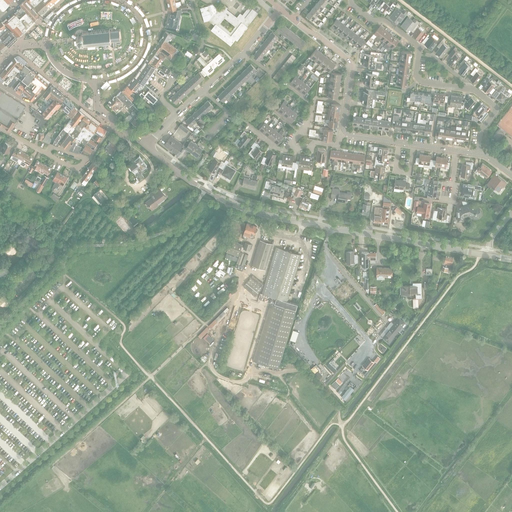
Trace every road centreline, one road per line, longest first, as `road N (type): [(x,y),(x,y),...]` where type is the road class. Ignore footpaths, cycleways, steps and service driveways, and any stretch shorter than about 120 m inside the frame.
road 1 (track): [(481,254),(271,503),(120,344),(122,323),(54,267)]
road 2 (tertiary): [(481,254),(243,208),(146,146)]
road 3 (residential): [(476,154),(493,105),(474,89),(419,80),(419,47),(349,0)]
road 4 (residential): [(176,114),(279,8)]
road 5 (unknown): [(511,87),(402,0)]
road 6 (track): [(149,377),(51,465)]
road 7 (tertiary): [(94,80),(119,74),(141,55),(141,18),(116,0)]
